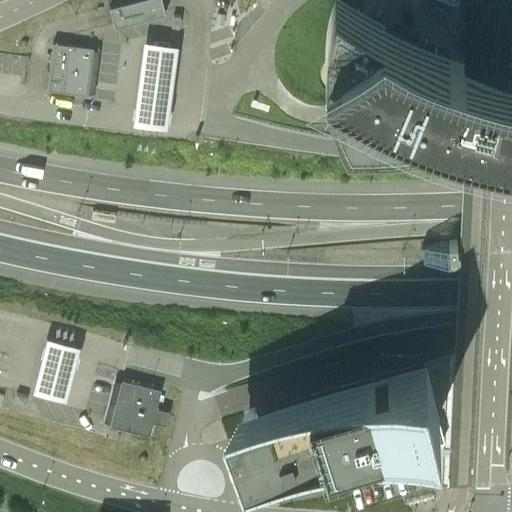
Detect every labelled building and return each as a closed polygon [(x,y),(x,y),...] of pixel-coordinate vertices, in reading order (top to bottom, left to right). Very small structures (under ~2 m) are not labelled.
[(162,0),(126,0),(110,5),(109,5),(115,25),(166,11),(162,0)] [(324,42),(324,49),(324,56),(325,62),(326,69),(327,76),(328,83),(330,90),(332,96),(334,103),(337,109),(340,115),(343,122),(347,128),(359,128),(372,127),(385,127),(397,126),(410,125),(422,123),(435,121),(447,119),(460,117),(459,133),(511,129),(511,1),(471,4),(471,5),(465,5),(465,11),(462,54),(451,50),(440,46),(428,42),(417,37),(406,33),(395,27),(385,22),(383,21),(373,16),(363,10),(354,5),(346,0),(332,0),(331,4),(329,10),(328,16),(327,22),(326,28),(325,35),(324,42)] [(181,15),(173,14),(171,25),(179,26),(181,15)] [(177,41),(143,37),(132,118),(167,122),(177,41)] [(92,45),(52,40),(47,88),(86,92),(92,45)] [(80,343),(47,334),(33,386),(66,395),(80,343)] [(436,353),(424,356),(439,416),(436,416),(442,439),(432,441),(416,445),(411,426),(415,425),(414,422),(382,430),(355,438),(327,446),(285,460),(287,465),(301,460),(322,453),(331,490),(345,487),(351,507),(442,485),(511,478),(511,338),(503,340),(483,343),(464,347),(436,353)] [(264,468),(285,460),(327,446),(355,438),(382,430),(414,422),(415,425),(411,426),(416,445),(432,441),(442,439),(436,416),(439,416),(424,356),(395,363),(366,371),(337,379),(308,388),(280,397),(243,410),(224,417),(246,475),(264,468)] [(122,377),(111,423),(149,433),(153,420),(165,423),(169,409),(156,406),(161,387),(122,377)] [(26,403),(28,395),(17,392),(15,400),(26,403)]
